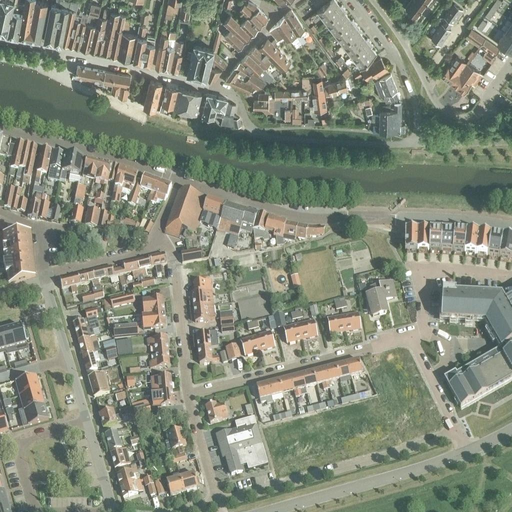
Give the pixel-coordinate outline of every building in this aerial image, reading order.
[(0,0),(0,32),(7,34),(11,11),(12,12),(14,0),(0,0)] [(7,34),(18,36),(24,4),(19,3),(19,0),(14,0),(12,12),(11,11),(7,34)] [(24,0),(24,4),(18,36),(39,39),(47,2),(34,0),(24,0)] [(43,40),(61,44),(70,1),(70,2),(62,0),(55,0),(57,1),(56,5),(58,6),(50,5),(43,40)] [(182,0),(179,17),(184,18),(189,19),(191,0),(182,0)] [(316,11),(325,22),(343,8),(341,5),(339,6),(334,0),(330,0),(329,1),(316,11)] [(410,0),(404,7),(415,15),(426,0),(410,0)] [(499,0),(496,0),(491,7),(496,10),(502,1),(499,0)] [(68,45),(75,14),(78,3),(70,1),(61,44),(68,45)] [(178,5),(167,3),(164,18),(172,19),(173,16),(176,16),(178,5)] [(247,3),(245,6),(263,23),(267,19),(255,6),(247,3)] [(445,18),(441,24),(440,24),(430,38),(439,45),(449,30),(447,29),(451,23),(452,23),(461,10),(453,3),(443,17),(445,18)] [(89,50),(97,17),(100,6),(91,4),(89,10),(80,48),(89,50)] [(263,23),(245,6),(243,5),(239,10),(246,17),(239,24),(251,35),(257,28),(263,23)] [(496,10),(491,7),(485,15),(490,18),(496,10)] [(325,22),(334,33),(350,21),(344,13),(346,11),(343,8),(325,22)] [(73,46),(80,48),(89,10),(87,9),(85,15),(81,14),(73,46)] [(287,13),(284,16),(288,22),(290,26),(295,35),(296,36),(297,35),(300,33),(305,29),(292,9),(287,13)] [(89,50),(96,51),(99,37),(103,38),(109,14),(110,11),(105,10),(105,12),(103,12),(102,18),(97,17),(89,50)] [(68,45),(73,46),(81,14),(82,12),(79,11),(78,15),(75,14),(68,45)] [(96,51),(110,55),(115,28),(119,14),(111,12),(111,15),(109,14),(103,38),(99,37),(96,51)] [(140,21),(147,23),(148,14),(141,12),(140,21)] [(110,55),(117,56),(122,33),(123,28),(123,27),(125,19),(125,17),(126,15),(119,14),(115,28),(110,55)] [(222,22),(227,26),(228,25),(245,42),(250,36),(229,15),(222,22)] [(266,38),(257,47),(271,60),(282,70),(287,64),(290,62),(288,59),(273,45),(282,37),(285,41),(295,34),(295,35),(290,26),(284,16),(268,31),(274,38),(270,42),(266,38)] [(334,33),(342,44),(358,31),(359,32),(361,30),(352,19),(350,21),(334,33)] [(476,28),(481,31),(487,22),(482,20),(476,28)] [(228,25),(227,26),(225,28),(228,31),(223,36),(237,50),(245,42),(228,25)] [(137,36),(132,60),(150,64),(154,44),(153,44),(154,37),(146,36),(146,38),(143,37),(145,27),(138,26),(136,36),(137,36)] [(471,29),(465,37),(471,42),(477,34),(471,29)] [(155,66),(162,68),(168,31),(162,30),(155,66)] [(183,71),(184,74),(213,80),(220,70),(213,68),(215,62),(222,68),(226,63),(216,53),(222,33),(218,30),(212,50),(193,45),(189,62),(185,61),(183,71)] [(162,68),(170,70),(174,42),(176,32),(168,31),(162,68)] [(342,44),(351,55),(369,41),(367,38),(365,39),(359,32),(358,31),(342,44)] [(511,47),(511,36),(505,32),(497,43),(509,51),(511,47)] [(117,56),(132,60),(137,36),(136,36),(122,33),(117,56)] [(300,33),(297,35),(303,43),(306,41),(300,33)] [(498,48),(484,38),(478,46),(492,56),(498,48)] [(369,41),(351,55),(360,67),(372,57),(376,54),(370,46),(372,44),(369,41)] [(174,42),(170,70),(178,72),(182,55),(185,44),(174,42)] [(255,46),(248,53),(264,68),(271,60),(257,47),(255,46)] [(247,67),(246,68),(251,72),(256,75),(259,73),(269,82),(273,77),(264,68),(248,53),(240,61),(247,67)] [(450,63),(440,77),(450,84),(460,70),(466,63),(461,60),(456,56),(450,63)] [(361,68),(367,79),(375,74),(375,75),(387,69),(380,57),(361,68)] [(233,68),(231,71),(236,73),(234,76),(243,80),(247,76),(248,77),(249,75),(251,72),(246,68),(238,62),(233,68)] [(329,71),(324,63),(318,67),(319,67),(313,71),(319,78),(329,71)] [(460,70),(450,84),(460,91),(463,94),(479,72),(466,63),(460,70)] [(80,83),(91,86),(92,79),(102,81),(104,71),(77,66),(75,76),(81,78),(80,83)] [(341,73),(344,78),(351,73),(348,68),(341,73)] [(359,69),(354,73),(357,78),(362,74),(359,69)] [(117,97),(126,99),(130,76),(105,71),(103,83),(111,85),(110,92),(118,93),(117,97)] [(236,73),(231,71),(223,82),(249,92),(252,85),(257,88),(264,81),(256,75),(251,72),(249,75),(248,77),(247,76),(243,80),(234,76),(236,73)] [(382,96),(385,103),(391,101),(398,98),(395,91),(396,91),(390,74),(379,78),(384,95),(382,96)] [(322,86),(325,96),(340,92),(340,91),(347,89),(347,88),(350,87),(353,96),(359,94),(353,77),(322,86)] [(301,89),(290,89),(291,98),(308,97),(309,101),(312,101),(311,86),(311,79),(301,79),(301,89)] [(321,79),(311,80),(312,86),(313,92),(314,101),(316,110),(325,109),(321,79)] [(149,80),(146,93),(158,97),(158,96),(163,98),(166,85),(161,84),(161,83),(149,80)] [(161,104),(170,106),(174,107),(178,88),(166,85),(163,98),(161,104)] [(174,107),(174,108),(185,111),(196,113),(201,93),(190,90),(178,88),(174,107)] [(287,89),(273,90),(273,98),(288,98),(291,98),(290,89),(287,89)] [(273,98),(273,90),(264,90),(264,94),(259,94),(258,95),(257,101),(253,101),(253,109),(264,110),(264,113),(272,114),(273,98)] [(157,100),(161,104),(163,98),(158,96),(158,97),(146,93),(143,107),(155,110),(157,100)] [(235,104),(226,102),(227,99),(207,94),(202,115),(213,118),(214,116),(216,117),(217,114),(223,116),(221,123),(235,127),(241,125),(239,117),(233,114),(235,104)] [(389,119),(389,125),(399,126),(400,104),(393,104),(393,108),(390,108),(390,111),(389,119)] [(389,125),(378,125),(378,126),(378,133),(390,133),(403,134),(403,126),(399,126),(389,125)] [(10,142),(3,140),(0,150),(0,156),(12,159),(9,169),(10,169),(8,177),(11,177),(11,175),(12,175),(14,170),(17,171),(23,145),(16,143),(15,147),(9,146),(10,142)] [(30,147),(23,145),(17,171),(15,178),(17,178),(18,175),(20,176),(21,169),(25,170),(28,157),(30,147)] [(25,170),(22,184),(28,186),(33,167),(35,159),(37,149),(30,147),(28,157),(25,170)] [(34,183),(38,184),(40,174),(45,175),(50,152),(41,150),(34,183)] [(65,155),(52,153),(49,169),(50,169),(48,181),(58,183),(59,180),(65,155)] [(65,155),(59,180),(64,181),(66,174),(69,174),(69,176),(68,181),(78,183),(79,178),(83,159),(65,155)] [(82,178),(95,181),(99,162),(86,159),(82,178)] [(107,182),(108,182),(112,165),(99,162),(95,181),(106,184),(107,182)] [(108,182),(114,184),(119,168),(112,165),(108,182)] [(121,189),(131,193),(135,182),(137,174),(119,168),(114,184),(113,187),(114,187),(112,196),(111,203),(118,205),(121,189)] [(135,182),(131,193),(127,204),(133,206),(140,189),(150,193),(149,196),(152,197),(153,194),(155,195),(159,182),(144,177),(142,184),(135,182)] [(171,186),(159,182),(155,195),(153,194),(152,197),(150,203),(155,205),(158,196),(166,199),(171,186)] [(77,187),(75,195),(83,196),(85,189),(77,187)] [(3,208),(8,209),(13,189),(7,188),(3,208)] [(16,211),(19,199),(20,199),(21,191),(13,189),(8,209),(16,211)] [(179,193),(164,234),(179,239),(182,230),(196,234),(200,219),(207,199),(207,198),(184,191),(179,193)] [(27,218),(37,220),(40,200),(41,196),(35,195),(34,202),(30,201),(27,218)] [(83,196),(75,195),(72,209),(69,224),(79,226),(82,211),(78,210),(80,201),(82,202),(83,196)] [(19,199),(16,211),(24,213),(26,200),(20,199),(19,199)] [(207,199),(200,219),(210,222),(208,227),(217,230),(221,219),(226,205),(207,199)] [(46,221),(50,202),(40,200),(37,220),(46,221)] [(238,239),(240,232),(242,225),(247,211),(226,205),(221,219),(216,232),(237,239),(238,239)] [(50,222),(56,224),(60,209),(54,207),(53,212),(50,222)] [(88,211),(85,227),(97,229),(101,213),(88,211)] [(247,211),(242,225),(248,227),(247,234),(251,235),(253,230),(253,229),(258,215),(247,211)] [(101,213),(97,229),(104,230),(105,230),(108,218),(108,215),(101,213)] [(253,229),(253,230),(254,240),(256,240),(256,241),(262,240),(262,241),(263,241),(264,242),(269,241),(268,234),(266,233),(264,233),(269,218),(258,215),(253,229)] [(108,218),(105,230),(118,232),(119,224),(112,223),(113,219),(108,218)] [(285,223),(269,218),(264,233),(266,233),(266,232),(274,234),(273,237),(275,238),(276,248),(283,247),(282,241),(282,238),(286,223),(285,223)] [(126,220),(123,227),(125,228),(131,230),(133,223),(126,220)] [(141,234),(148,235),(152,225),(147,222),(141,234)] [(131,230),(130,231),(137,233),(140,225),(134,223),(131,230)] [(287,223),(286,223),(282,238),(282,241),(294,243),(295,239),(297,225),(287,223)] [(307,227),(297,225),(295,239),(304,241),(305,238),(306,238),(306,237),(307,227)] [(306,238),(305,238),(306,240),(310,240),(310,238),(315,237),(323,236),(324,228),(316,229),(307,227),(306,237),(306,238)] [(418,230),(405,230),(405,252),(417,252),(418,230)] [(418,230),(417,252),(429,252),(430,231),(418,230)] [(430,231),(429,252),(441,253),(442,231),(430,231)] [(442,231),(441,253),(452,254),(454,232),(442,231)] [(454,232),(452,254),(464,255),(466,233),(454,232)] [(23,244),(31,243),(30,233),(22,234),(23,244)] [(466,233),(464,255),(476,256),(478,235),(466,233)] [(3,254),(3,255),(32,251),(31,243),(23,244),(18,244),(17,234),(11,235),(12,245),(4,246),(2,246),(2,247),(3,247),(4,254),(3,254)] [(4,245),(4,246),(12,245),(11,235),(3,236),(4,245)] [(478,235),(476,256),(487,258),(490,236),(478,235)] [(490,236),(487,258),(499,260),(503,238),(490,236)] [(511,239),(503,238),(499,260),(511,262),(511,256),(511,239)] [(3,263),(33,260),(32,251),(3,255),(5,255),(6,263),(3,263)] [(190,253),(181,255),(182,265),(185,265),(192,263),(202,262),(200,251),(190,253)] [(163,255),(149,259),(151,269),(154,268),(156,274),(162,273),(160,267),(166,266),(163,255)] [(149,259),(135,262),(139,279),(146,278),(145,271),(151,269),(149,259)] [(5,274),(34,267),(33,260),(3,263),(3,264),(4,264),(5,274)] [(122,265),(123,269),(124,276),(132,274),(133,280),(137,280),(138,284),(132,285),(134,292),(141,290),(141,289),(142,289),(140,282),(139,279),(135,262),(122,265)] [(34,267),(5,274),(6,274),(8,284),(35,276),(34,267)] [(111,268),(108,269),(110,279),(118,277),(121,287),(126,286),(123,276),(124,276),(123,269),(112,272),(111,268)] [(91,273),(94,283),(98,300),(104,299),(101,288),(100,289),(98,282),(101,281),(110,279),(108,269),(91,273)] [(79,287),(91,284),(94,283),(91,273),(77,276),(79,287)] [(77,276),(59,280),(62,291),(70,289),(71,294),(77,293),(75,288),(79,287),(77,276)] [(140,282),(142,289),(154,286),(152,280),(140,282)] [(194,294),(191,294),(193,309),(206,308),(206,307),(213,307),(212,298),(211,292),(210,281),(193,283),(194,294)] [(300,281),(292,283),(294,289),(301,287),(300,281)] [(94,283),(91,284),(93,290),(91,290),(93,295),(81,298),(83,304),(94,301),(98,300),(94,283)] [(385,315),(382,302),(393,300),(393,301),(394,300),(390,284),(370,289),(372,296),(366,297),(371,318),(385,315)] [(456,291),(442,290),(441,321),(485,323),(501,350),(456,375),(455,373),(443,380),(460,409),(511,378),(511,298),(505,302),(501,296),(456,293),(456,291)] [(121,297),(110,300),(112,309),(123,306),(135,303),(133,294),(121,297)] [(162,299),(142,301),(143,315),(151,314),(151,315),(164,314),(163,300),(162,299)] [(206,308),(193,309),(194,324),(214,321),(213,307),(206,307),(206,308)] [(319,316),(316,307),(310,308),(312,318),(319,316)] [(95,310),(85,313),(87,320),(95,318),(97,317),(97,316),(95,310)] [(151,315),(142,316),(143,331),(146,331),(165,329),(164,314),(151,315)] [(286,327),(283,315),(274,317),(275,323),(277,330),(286,327)] [(357,316),(342,318),(345,333),(359,331),(357,316)] [(87,320),(72,325),(78,343),(90,340),(90,338),(94,337),(92,331),(99,330),(95,318),(87,320)] [(125,318),(111,320),(112,327),(126,325),(125,318)] [(345,333),(342,318),(327,320),(329,336),(345,333)] [(313,322),(298,326),(302,341),(316,338),(313,322)] [(220,327),(221,334),(234,333),(233,326),(220,327)] [(302,341),(298,326),(288,328),(282,330),(286,345),(302,341)] [(21,327),(10,330),(16,354),(28,351),(25,341),(28,340),(26,333),(23,334),(21,327)] [(137,327),(113,329),(114,339),(138,336),(137,327)] [(10,330),(0,332),(0,335),(5,354),(6,357),(16,354),(10,330)] [(270,333),(254,338),(259,353),(274,348),(270,333)] [(216,334),(196,336),(197,351),(210,349),(217,349),(216,339),(216,334)] [(90,340),(78,343),(82,360),(97,356),(97,354),(100,353),(97,344),(95,337),(94,337),(90,338),(90,340)] [(259,353),(254,338),(240,343),(244,358),(259,353)] [(154,347),(155,354),(168,353),(166,339),(147,341),(147,347),(154,347)] [(102,344),(104,351),(114,348),(112,342),(102,344)] [(124,342),(117,343),(119,357),(126,356),(124,342)] [(236,347),(225,350),(229,363),(240,360),(236,347)] [(210,349),(197,351),(199,365),(219,363),(218,358),(211,359),(210,349)] [(105,352),(106,358),(116,355),(115,350),(105,352)] [(168,353),(155,354),(156,363),(149,363),(150,370),(169,368),(168,353)] [(219,354),(222,364),(228,363),(225,353),(219,354)] [(97,356),(82,360),(86,374),(97,371),(95,362),(99,361),(97,356)] [(358,361),(346,364),(349,377),(361,374),(358,361)] [(396,363),(381,371),(384,378),(400,371),(396,363)] [(346,364),(335,367),(339,380),(349,377),(346,364)] [(335,367),(324,370),(327,383),(333,382),(339,380),(335,367)] [(324,370),(313,373),(316,386),(321,385),(323,391),(329,390),(327,383),(324,370)] [(400,371),(384,379),(388,386),(404,378),(400,371)] [(313,373),(301,376),(304,389),(316,386),(313,373)] [(103,374),(88,379),(94,399),(109,394),(103,374)] [(301,376),(289,379),(293,392),(295,399),(300,397),(300,396),(306,395),(304,389),(301,376)] [(36,377),(15,382),(19,397),(40,391),(36,377)] [(170,377),(151,379),(151,386),(152,393),(159,393),(172,392),(170,377)] [(287,380),(277,382),(280,395),(293,392),(289,379),(287,380)] [(404,379),(388,386),(392,393),(407,386),(404,379)] [(277,382),(266,385),(270,398),(280,395),(277,382)] [(266,385),(255,388),(259,401),(260,405),(266,403),(266,406),(271,404),(270,398),(266,385)] [(407,386),(392,394),(396,401),(411,393),(407,386)] [(40,391),(19,397),(23,411),(24,412),(44,406),(40,391)] [(159,393),(152,393),(153,401),(153,408),(173,406),(172,392),(159,393)] [(125,394),(116,396),(117,402),(127,400),(125,394)] [(271,439),(266,440),(273,465),(280,463),(281,468),(289,465),(287,461),(293,460),(294,464),(302,462),(301,457),(307,456),(307,458),(315,456),(314,454),(320,452),(321,454),(329,452),(328,450),(333,448),(334,450),(342,448),(341,446),(347,444),(348,447),(355,445),(355,442),(360,441),(361,443),(369,441),(368,438),(374,437),(375,439),(381,437),(382,439),(388,437),(390,442),(398,440),(397,437),(403,435),(417,428),(419,431),(427,427),(424,421),(430,418),(422,402),(416,405),(413,399),(405,403),(406,406),(395,412),(391,413),(390,410),(272,443),(271,439)] [(215,405),(205,408),(210,425),(224,421),(228,420),(224,405),(216,408),(215,405)] [(23,411),(19,413),(23,428),(48,421),(44,406),(24,412),(23,411)] [(245,408),(248,417),(253,415),(250,406),(245,408)] [(149,407),(134,412),(136,420),(152,415),(149,407)] [(130,409),(119,412),(121,417),(123,424),(127,422),(132,421),(130,414),(131,414),(130,409)] [(113,411),(98,415),(102,428),(102,429),(106,428),(117,425),(123,424),(121,417),(115,419),(113,411)] [(0,412),(0,434),(9,432),(3,412),(0,412)] [(254,418),(234,424),(236,430),(256,425),(254,418)] [(217,436),(222,455),(222,456),(225,455),(231,475),(231,476),(242,473),(241,467),(246,465),(248,471),(268,465),(262,447),(257,428),(256,425),(236,430),(231,432),(230,432),(217,436)] [(170,426),(165,428),(169,442),(165,443),(168,452),(172,451),(176,450),(178,456),(184,455),(182,448),(186,447),(181,430),(172,433),(171,428),(170,426)] [(118,439),(123,438),(121,431),(116,432),(104,436),(109,452),(121,449),(118,439)] [(130,440),(132,447),(139,445),(136,433),(133,435),(134,439),(130,440)] [(121,452),(110,455),(114,470),(127,466),(130,466),(127,456),(126,450),(121,452)] [(138,463),(143,462),(144,462),(141,452),(135,454),(138,463)] [(171,460),(172,465),(185,462),(184,456),(171,460)] [(114,470),(120,488),(135,483),(133,477),(137,475),(135,468),(128,470),(127,466),(114,470)] [(184,473),(179,475),(180,479),(184,493),(198,489),(194,475),(185,477),(184,473)] [(143,480),(145,488),(147,487),(150,497),(156,496),(150,478),(143,480)] [(184,493),(180,479),(166,483),(170,497),(184,493)] [(135,483),(120,488),(123,499),(140,494),(143,493),(140,482),(135,483)] [(154,484),(158,497),(164,495),(160,482),(154,484)]
